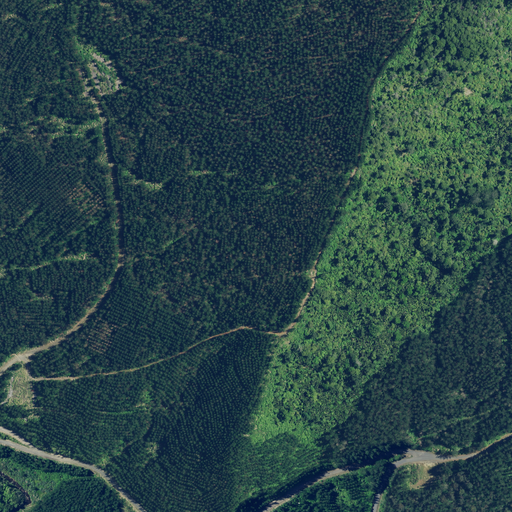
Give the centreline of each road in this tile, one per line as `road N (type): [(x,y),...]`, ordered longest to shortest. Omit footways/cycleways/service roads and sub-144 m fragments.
road 1 (track): [(511,433),(451,459),(394,453),(243,511)]
road 2 (track): [(137,511),(53,463),(0,445)]
